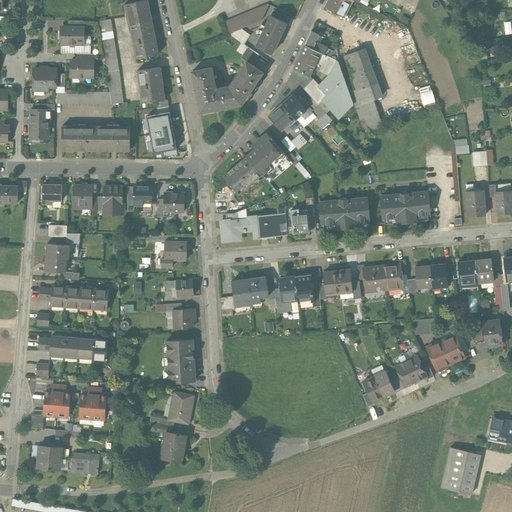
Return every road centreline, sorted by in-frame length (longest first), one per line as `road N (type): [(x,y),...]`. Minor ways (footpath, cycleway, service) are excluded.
road 1 (residential): [(511,232),(209,261)]
road 2 (residential): [(16,428),(34,168)]
road 3 (residential): [(511,368),(446,400),(281,456)]
road 4 (residential): [(209,261),(217,389),(237,426),(281,456)]
road 5 (residential): [(0,489),(98,493),(211,476)]
road 6 (residential): [(319,0),(250,120),(203,165)]
road 7 (residential): [(165,0),(203,165)]
road 8 (residential): [(203,165),(34,168)]
road 9 (residential): [(17,167),(25,0)]
